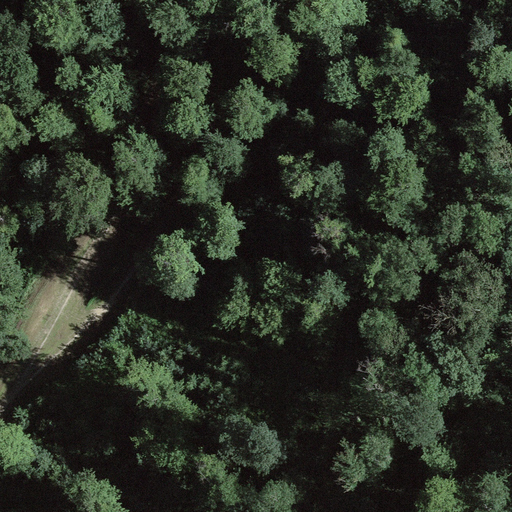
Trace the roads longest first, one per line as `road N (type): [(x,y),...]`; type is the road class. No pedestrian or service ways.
road 1 (track): [(0,413),(116,291),(320,0)]
road 2 (track): [(44,361),(73,287),(127,193),(198,0)]
